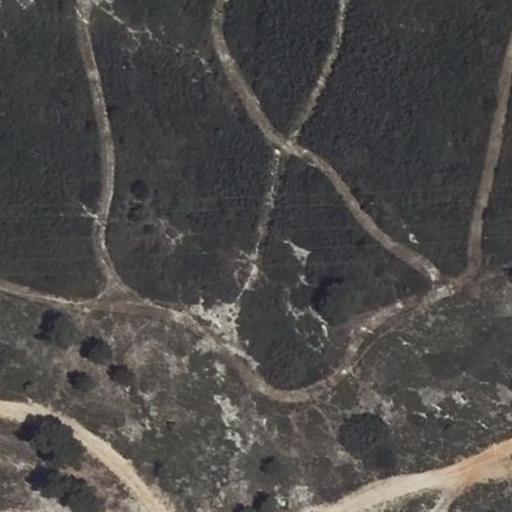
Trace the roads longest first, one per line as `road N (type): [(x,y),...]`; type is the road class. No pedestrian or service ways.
road 1 (track): [(159,511),(90,437),(0,406)]
road 2 (track): [(473,459),(341,511)]
